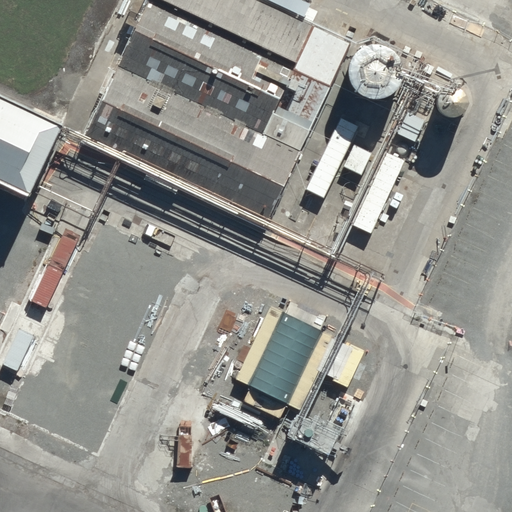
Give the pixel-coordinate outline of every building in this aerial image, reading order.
[(320,11),(296,0),(136,0),(113,48),(267,121),(320,11)] [(511,4),(496,39),(511,46),(511,4)] [(267,121),(113,48),(81,115),(258,200),(291,133),(267,121)] [(345,69),(344,71),(344,75),(344,77),(344,79),(345,82),(345,84),(346,86),(347,88),(349,90),(350,92),(351,94),(353,95),(355,97),(357,98),(359,99),(361,100),(363,101),(365,102),(367,102),(370,102),(372,102),(374,102),(376,102),(379,102),(381,101),(383,100),(385,99),(387,98),(389,97),(391,96),(392,94),(394,92),(395,91),(397,89),(398,87),(399,85),(400,83),(400,82),(400,79),(400,77),(400,74),(399,72),(399,69),(398,67),(397,65),(396,63),(394,61),(393,59),(391,57),(389,56),(387,54),(385,53),(383,52),(381,51),(378,50),(376,50),(373,50),(371,49),(368,50),(366,50),(364,51),(361,51),(359,52),(357,54),(355,55),(353,57),(351,58),(350,60),(348,62),(347,64),(346,67),(345,69)] [(432,114),(432,116),(433,118),(433,119),(434,120),(434,121),(435,122),(436,123),(437,124),(438,125),(439,125),(440,126),(441,127),(442,127),(443,127),(444,128),(445,128),(447,128),(448,128),(449,128),(450,128),(451,127),(453,127),(454,127),(455,126),(456,125),(457,125),(458,124),(459,123),(459,122),(460,121),(461,120),(461,119),(462,118),(462,117),(462,115),(463,114),(463,113),(463,112),(463,111),(463,109),(462,108),(462,107),(461,105),(461,104),(460,103),(459,102),(458,101),(457,100),(456,99),(455,98),(454,98),(453,97),(451,97),(450,97),(449,96),(447,96),(446,96),(445,97),(443,97),(442,97),(441,98),(439,98),(438,99),(437,100),(436,101),(435,102),(435,103),(434,104),(433,105),(433,106),(432,108),(432,109),(432,110),(432,112),(432,113),(432,114)] [(424,121),(407,114),(395,137),(412,146),(424,121)] [(330,138),(307,186),(320,191),(342,144),(330,138)] [(511,511),(511,405),(484,466),(511,478),(511,511)]
